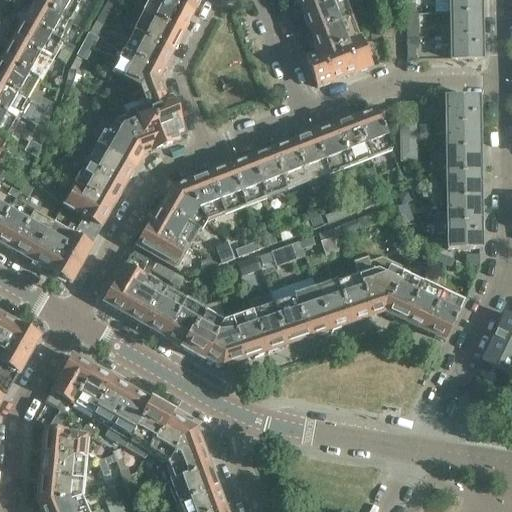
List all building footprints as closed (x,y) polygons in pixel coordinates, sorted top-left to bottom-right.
[(37,0),(35,4),(69,22),(70,22),(81,0),(37,0)] [(124,0),(107,0),(78,52),(86,56),(117,1),(123,4),(124,0)] [(149,0),(142,15),(180,34),(194,7),(197,8),(200,0),(149,0)] [(314,46),(317,56),(318,57),(360,40),(358,38),(358,39),(342,0),(295,0),(297,5),(299,4),(315,46),(314,46)] [(479,0),(448,0),(448,15),(480,14),(479,0)] [(4,59),(3,61),(38,81),(63,35),(62,34),(69,22),(35,4),(33,3),(28,12),(30,13),(9,51),(7,50),(2,58),(4,59)] [(406,6),(406,18),(415,18),(414,5),(406,6)] [(480,14),(448,15),(449,38),(481,37),(480,14)] [(180,34),(142,15),(112,74),(139,90),(143,102),(162,95),(161,93),(163,92),(159,83),(158,84),(157,81),(164,66),(166,67),(170,59),(168,58),(176,43),(178,44),(182,36),(180,34)] [(416,18),(415,18),(406,18),(406,38),(417,38),(416,18)] [(377,25),(362,30),(365,39),(381,34),(377,25)] [(481,37),(449,38),(449,56),(451,56),(451,60),(481,60),(481,37)] [(317,89),(370,69),(368,65),(370,64),(364,51),(360,40),(318,57),(317,56),(306,60),(317,89)] [(63,44),(56,60),(64,64),(73,49),(63,44)] [(416,48),(407,48),(407,60),(416,60),(416,48)] [(0,138),(4,141),(26,102),(31,93),(38,81),(3,61),(2,63),(0,62),(0,138)] [(80,76),(67,73),(60,98),(73,101),(80,76)] [(31,93),(26,102),(48,115),(51,104),(38,96),(37,96),(31,93)] [(103,134),(96,147),(134,168),(142,154),(149,151),(150,153),(179,143),(176,135),(185,132),(180,119),(177,120),(170,100),(172,99),(171,98),(164,101),(162,95),(143,102),(145,108),(127,114),(128,118),(114,124),(107,135),(103,134)] [(443,105),(444,126),(478,125),(477,100),(445,100),(445,105),(443,105)] [(118,113),(100,104),(95,113),(112,123),(118,113)] [(400,104),(400,110),(400,162),(418,162),(417,110),(416,110),(416,104),(400,104)] [(66,112),(57,109),(44,150),(53,153),(66,112)] [(315,135),(312,136),(327,173),(328,177),(392,153),(377,116),(375,111),(374,112),(373,110),(364,113),(365,115),(323,132),(322,129),(314,133),(315,135)] [(38,118),(33,134),(43,137),(49,121),(38,118)] [(426,123),(418,123),(418,136),(426,136),(426,123)] [(478,125),(444,126),(444,151),(478,150),(478,125)] [(252,159),(249,160),(265,197),(266,200),(328,177),(327,173),(312,136),(311,136),(310,134),(301,137),(302,139),(260,156),(259,153),(251,157),(252,159)] [(73,191),(63,208),(99,229),(102,225),(103,226),(108,218),(106,217),(115,202),(117,203),(121,195),(119,194),(128,179),(130,180),(134,172),(133,170),(134,168),(96,147),(71,190),(73,191)] [(478,150),(444,151),(444,176),(478,175),(478,150)] [(189,183),(187,184),(201,218),(204,220),(204,221),(207,224),(244,209),(266,200),(265,197),(249,160),(248,160),(247,158),(238,162),(239,163),(197,180),(196,178),(188,181),(189,183)] [(372,167),(364,170),(369,183),(377,180),(372,167)] [(20,192),(28,179),(9,169),(7,174),(4,179),(2,182),(20,192)] [(417,175),(406,179),(410,189),(421,185),(417,175)] [(478,175),(436,176),(436,186),(445,186),(445,201),(479,200),(478,175)] [(157,212),(136,250),(174,272),(175,271),(177,271),(199,232),(201,233),(207,224),(204,221),(204,220),(201,218),(187,184),(185,185),(184,183),(176,186),(176,188),(173,189),(171,192),(170,191),(165,199),(167,200),(159,213),(157,212)] [(406,192),(397,196),(401,205),(410,201),(406,192)] [(0,195),(0,243),(22,256),(21,258),(29,263),(30,261),(31,262),(53,225),(0,195)] [(383,195),(359,204),(362,212),(386,203),(383,195)] [(445,217),(437,217),(437,226),(479,225),(479,200),(445,201),(445,217)] [(359,204),(324,218),(328,226),(362,212),(359,204)] [(405,204),(397,207),(401,218),(409,215),(405,204)] [(99,229),(63,208),(61,215),(79,226),(73,237),(53,225),(31,262),(34,263),(33,265),(40,269),(41,267),(55,275),(54,277),(64,282),(64,281),(69,284),(90,249),(89,248),(99,229)] [(373,215),(368,217),(370,224),(376,221),(373,215)] [(320,216),(310,220),(314,230),(324,227),(320,216)] [(359,228),(357,221),(347,224),(350,231),(359,228)] [(312,231),(308,222),(279,233),(282,243),(312,231)] [(479,225),(437,226),(437,236),(445,235),(446,245),(448,245),(448,250),(480,249),(479,225)] [(318,236),(320,241),(333,236),(343,233),(341,227),(318,236)] [(275,235),(234,250),(238,259),(278,244),(275,235)] [(333,237),(320,242),(325,256),(338,251),(333,237)] [(305,242),(307,249),(314,247),(312,239),(305,242)] [(298,244),(282,250),(286,263),(302,256),(298,244)] [(228,245),(215,251),(221,265),(234,260),(228,245)] [(116,311),(125,316),(146,279),(141,276),(147,266),(146,266),(148,260),(136,253),(133,260),(131,258),(105,304),(107,305),(105,307),(115,312),(116,311)] [(271,253),(259,258),(262,266),(274,262),(271,253)] [(479,253),(467,253),(467,264),(479,264),(479,253)] [(437,255),(435,261),(451,268),(453,262),(437,255)] [(258,258),(237,266),(241,277),(262,269),(258,258)] [(203,272),(218,266),(208,260),(200,264),(203,272)] [(236,266),(224,270),(227,278),(239,274),(236,266)] [(171,273),(162,268),(158,276),(167,281),(171,273)] [(377,271),(315,292),(329,331),(332,330),(333,332),(341,329),(340,327),(384,312),(401,275),(401,274),(389,269),(386,275),(377,271)] [(227,278),(224,270),(212,274),(215,283),(227,278)] [(184,280),(172,274),(168,281),(179,288),(184,280)] [(212,274),(197,280),(201,288),(215,283),(212,274)] [(401,275),(384,312),(387,313),(386,315),(395,319),(395,317),(435,336),(434,337),(445,343),(462,305),(457,302),(458,301),(401,274),(401,275)] [(426,277),(423,285),(434,290),(437,282),(426,277)] [(146,279),(125,316),(128,317),(127,319),(134,323),(135,321),(150,330),(149,332),(157,336),(158,334),(173,343),(172,345),(180,349),(181,347),(184,349),(183,350),(183,351),(204,313),(204,312),(205,310),(186,299),(185,301),(146,279)] [(315,292),(252,313),(266,353),(268,352),(269,354),(277,351),(276,349),(318,335),(319,337),(328,334),(327,332),(329,331),(315,292)] [(204,313),(183,351),(203,362),(204,359),(213,364),(214,363),(222,367),(255,356),(256,358),(264,356),(263,354),(266,353),(252,313),(223,323),(204,313)] [(511,317),(509,315),(486,363),(511,375),(511,317)] [(0,317),(0,392),(4,395),(16,375),(37,339),(32,336),(33,334),(24,329),(23,331),(21,329),(22,328),(14,323),(14,325),(10,323),(11,321),(3,317),(2,318),(0,317)] [(72,358),(51,394),(46,403),(51,406),(50,408),(61,413),(66,405),(70,408),(72,406),(92,370),(84,365),(85,364),(75,358),(75,360),(72,358)] [(92,370),(72,406),(131,440),(132,439),(131,439),(151,403),(149,402),(150,401),(142,396),(141,398),(126,389),(127,388),(120,383),(119,385),(103,376),(104,374),(96,370),(94,371),(92,370)] [(132,439),(131,440),(148,450),(147,452),(168,464),(173,480),(169,481),(174,480),(208,467),(207,467),(210,466),(207,460),(205,460),(194,431),(180,422),(181,421),(173,416),(172,418),(170,417),(172,413),(152,402),(151,403),(131,439),(132,439)] [(37,487),(36,498),(65,501),(81,495),(81,496),(84,460),(85,460),(87,436),(67,433),(67,434),(61,433),(66,421),(56,415),(46,431),(45,431),(45,436),(43,435),(42,444),(44,444),(39,487),(37,487)] [(85,426),(80,435),(87,436),(87,439),(91,440),(95,432),(85,426)] [(112,457),(114,461),(121,458),(118,451),(111,454),(112,457)] [(106,466),(114,463),(114,461),(112,457),(95,463),(99,473),(107,470),(106,466)] [(126,471),(121,458),(114,461),(114,463),(119,474),(126,471)] [(174,480),(169,481),(180,511),(224,511),(213,481),(215,480),(211,470),(209,471),(208,467),(174,480)] [(102,479),(109,476),(107,470),(99,473),(102,479)] [(121,480),(129,477),(126,471),(119,474),(121,480)] [(114,489),(109,476),(102,479),(107,492),(114,489)] [(36,498),(38,498),(38,504),(40,511),(86,511),(81,499),(81,496),(81,495),(65,501),(36,498)] [(108,511),(123,511),(120,503),(112,506),(107,508),(108,511)]
